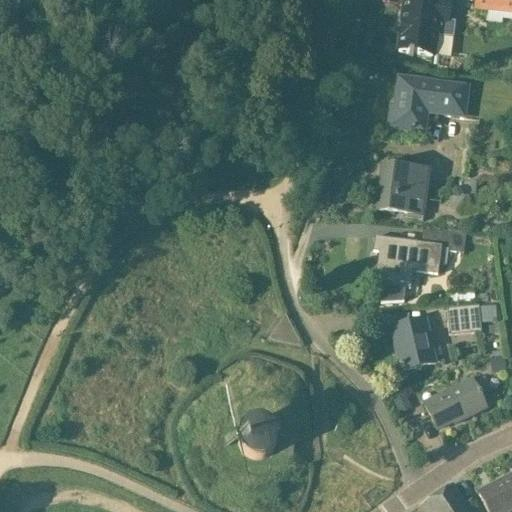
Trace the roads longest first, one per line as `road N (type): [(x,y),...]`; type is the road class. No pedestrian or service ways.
road 1 (track): [(0,459),(67,315),(115,243),(192,203),(243,199),(284,207)]
road 2 (unclassified): [(285,276),(284,207),(346,0)]
road 3 (residential): [(416,491),(380,411),(311,336),(285,276)]
road 4 (unclassified): [(22,459),(110,476),(183,511)]
